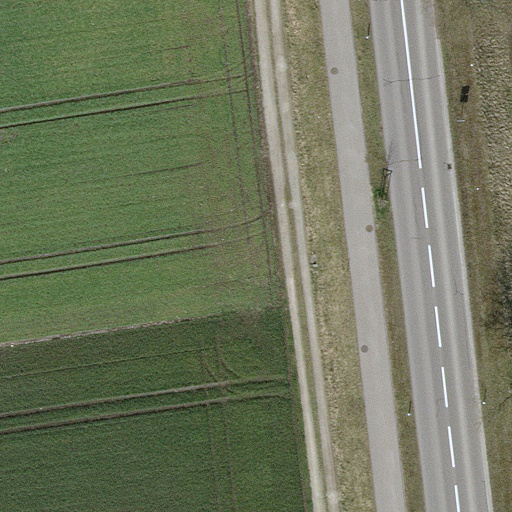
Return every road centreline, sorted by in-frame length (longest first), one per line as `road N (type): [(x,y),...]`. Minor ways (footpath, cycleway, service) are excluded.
road 1 (secondary): [(462,511),(403,0)]
road 2 (track): [(269,0),(327,511)]
